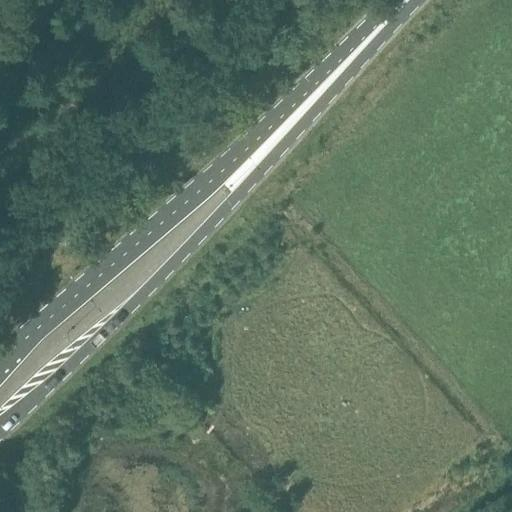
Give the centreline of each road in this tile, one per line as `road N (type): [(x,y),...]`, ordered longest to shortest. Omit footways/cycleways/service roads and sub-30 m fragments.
road 1 (primary): [(0,435),(236,205),(329,88)]
road 2 (primary): [(329,88),(0,357)]
road 3 (primary): [(329,88),(419,0)]
